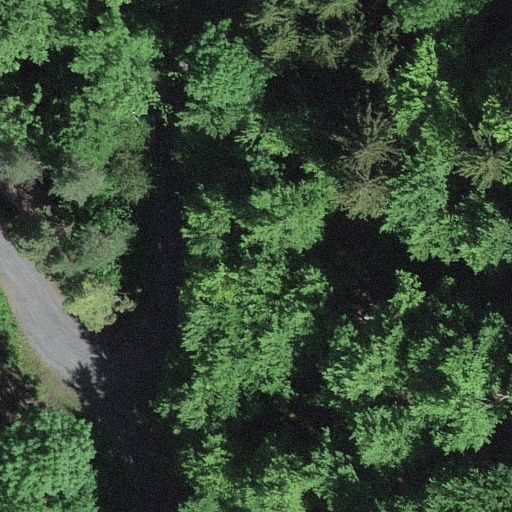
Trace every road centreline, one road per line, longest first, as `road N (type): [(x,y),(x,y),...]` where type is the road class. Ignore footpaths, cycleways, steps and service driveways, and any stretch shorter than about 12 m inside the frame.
road 1 (track): [(235,0),(201,169),(127,366)]
road 2 (track): [(0,250),(85,356),(127,366)]
road 3 (track): [(127,366),(151,511)]
